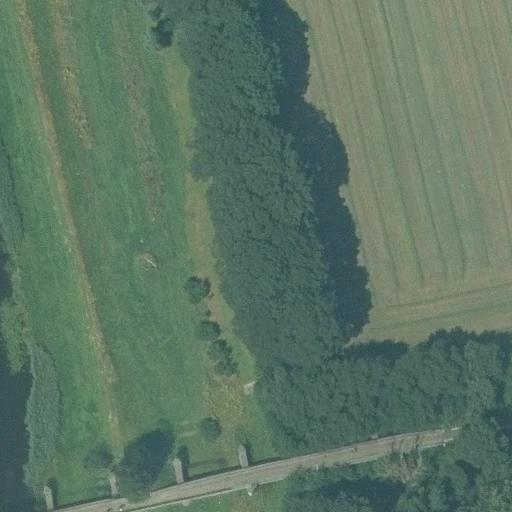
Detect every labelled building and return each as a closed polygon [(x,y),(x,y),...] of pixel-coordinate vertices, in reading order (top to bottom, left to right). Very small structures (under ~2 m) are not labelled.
[(448,448),(448,447),(440,412),(441,412),(441,411),(440,409),(439,408),(438,407),(437,406),(435,406),(434,407),(433,408),(433,410),(432,411),(432,413),(432,414),(433,414),(441,448),(441,450),(442,451),(443,452),(444,452),(445,453),(446,454),(447,453),(447,452),(448,451),(448,449),(448,448)] [(383,463),(383,462),(375,427),(377,427),(376,425),(375,424),(374,423),(373,422),(372,421),(370,421),(369,422),(368,423),(368,424),(367,426),(367,427),(367,429),(368,429),(376,463),(377,464),(377,465),(378,466),(379,467),(380,468),(381,468),(382,467),(382,466),(383,465),(383,464),(383,463)] [(318,478),(318,477),(310,442),(312,442),(311,440),(310,439),(309,438),(308,437),(307,436),(305,436),(304,437),(303,438),(303,440),(302,441),(302,443),(302,444),(303,444),(311,478),(312,479),(312,480),(313,481),(314,482),(315,483),(316,483),(317,483),(317,481),(318,480),(318,479),(318,478)] [(254,492),(254,491),(246,456),(247,456),(246,454),(246,453),(245,452),(244,451),(242,450),(241,450),(240,451),(239,452),(238,454),(238,455),(238,457),(238,458),(239,458),(247,492),(247,494),(248,495),(248,496),(249,496),(250,497),(251,497),(252,497),(253,496),(253,495),(254,493),(254,492)] [(189,506),(189,505),(181,470),(182,470),(182,469),(181,467),(180,466),(179,465),(177,465),(176,464),(175,465),(174,467),(173,468),(173,469),(173,471),(173,473),(174,472),(182,507),(182,508),(183,509),(184,510),(184,511),(185,511),(187,511),(188,510),(188,509),(189,508),(189,506)] [(122,511),(116,485),(117,484),(117,483),(116,482),(115,480),(114,480),(112,479),(111,478),(110,479),(109,481),(108,482),(108,484),(108,485),(108,487),(109,486),(114,511),(122,511)] [(54,511),(51,499),(52,499),(52,497),(51,496),(50,495),(49,494),(48,493),(46,493),(45,494),(44,495),(44,496),(43,498),(43,499),(43,501),(44,501),(46,511),(54,511)]
